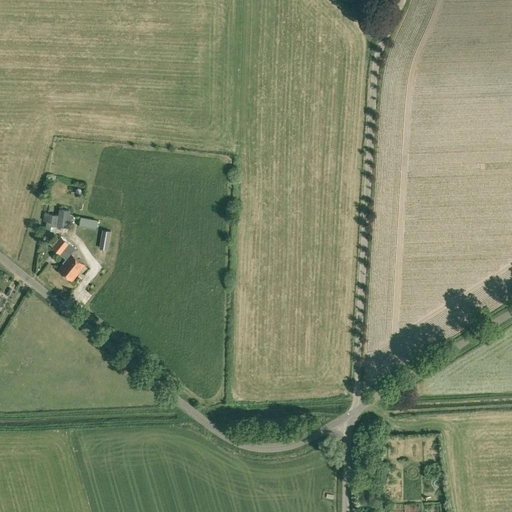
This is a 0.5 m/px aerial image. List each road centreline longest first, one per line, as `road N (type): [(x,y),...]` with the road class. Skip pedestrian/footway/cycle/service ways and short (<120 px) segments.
road 1 (unclassified): [(350,420),(279,448),(227,437),(0,254)]
road 2 (unclassified): [(350,420),(511,315)]
